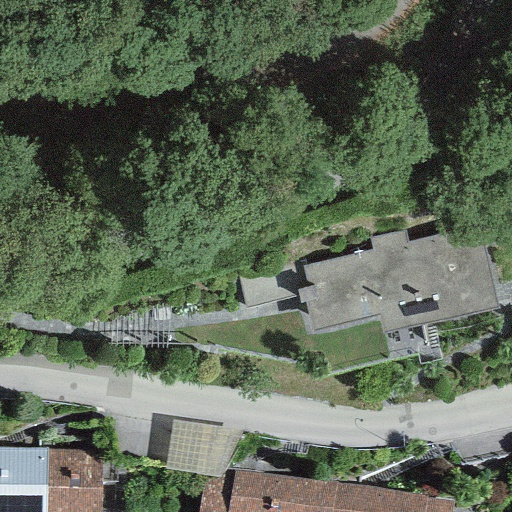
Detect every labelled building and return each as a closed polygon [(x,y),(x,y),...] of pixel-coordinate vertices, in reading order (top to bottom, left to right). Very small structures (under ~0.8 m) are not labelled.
[(300,298),(304,297),(312,328),(379,312),(383,329),(497,302),(478,221),(408,240),(404,229),(370,236),(373,249),(308,266),(313,284),(298,288),(299,294),(300,298)] [(298,288),(286,262),(239,277),(246,307),(299,294),(298,288)] [(234,475),(240,437),(174,426),(165,480),(202,486),(231,491),(234,475)] [(0,511),(32,511),(33,455),(0,454),(0,511)] [(33,455),(32,511),(97,511),(99,457),(33,455)] [(318,511),(322,487),(234,475),(231,491),(202,486),(198,511),(318,511)] [(322,487),(318,511),(452,511),(453,505),(322,487)]
